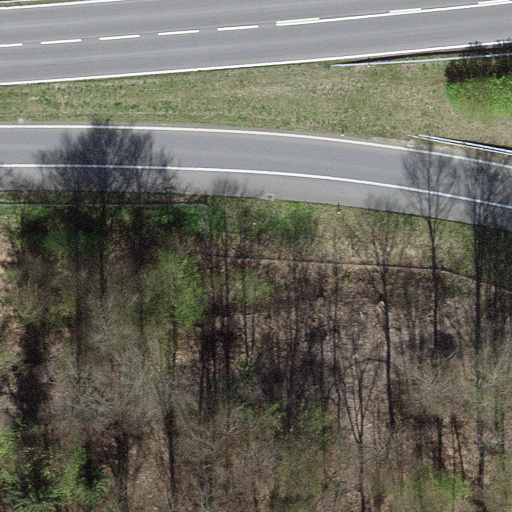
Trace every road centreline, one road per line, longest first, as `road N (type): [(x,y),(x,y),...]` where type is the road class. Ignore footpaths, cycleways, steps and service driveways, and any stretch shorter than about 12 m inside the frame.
road 1 (motorway): [(0,146),(248,151),(511,187)]
road 2 (primary): [(0,46),(511,3)]
road 3 (track): [(0,425),(69,426),(423,348)]
